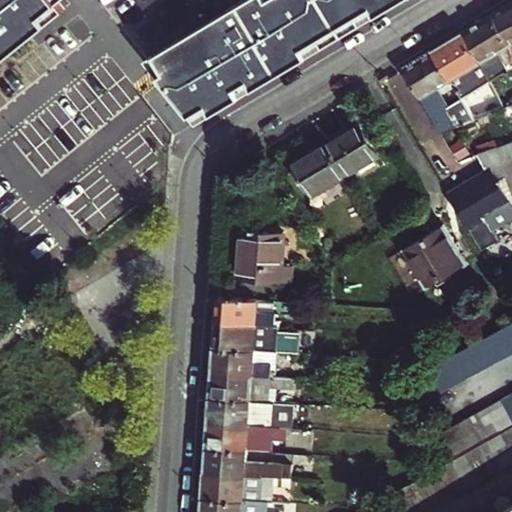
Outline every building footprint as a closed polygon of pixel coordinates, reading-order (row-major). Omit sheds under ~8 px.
[(0,0),(0,63),(67,9),(61,1),(60,0),(0,0)] [(243,0),(157,52),(203,117),(399,0),(243,0)] [(511,37),(511,2),(495,13),(510,38),(511,37)] [(511,43),(511,41),(510,38),(495,13),(463,32),(480,63),(491,82),(503,74),(493,56),(511,43)] [(480,63),(463,32),(434,49),(453,80),(464,99),(491,82),(480,63)] [(404,67),(444,134),(448,132),(455,129),(433,93),(453,80),(434,49),(404,67)] [(468,107),(476,119),(492,113),(483,98),(468,107)] [(329,142),(349,174),(381,155),(361,122),(329,142)] [(455,129),(448,132),(455,154),(473,144),(466,124),(455,129)] [(313,195),(348,175),(349,174),(329,142),(294,163),(313,195)] [(511,158),(511,145),(497,150),(501,162),(511,158)] [(511,158),(501,162),(506,175),(511,173),(511,158)] [(511,208),(490,172),(451,195),(474,236),(511,212),(511,208)] [(443,224),(406,247),(430,285),(467,262),(443,224)] [(253,227),(245,227),(242,276),(293,280),(293,264),(283,263),(285,231),(259,228),(259,226),(253,226),(253,227)] [(229,297),(221,296),(219,319),(238,321),(238,324),(280,327),(281,315),(277,315),(277,309),(269,308),(269,300),(252,299),(252,297),(247,297),(246,299),(234,297),(234,296),(229,295),(229,297)] [(219,319),(217,346),(279,351),(280,327),(238,324),(238,321),(219,319)] [(511,352),(511,334),(508,326),(496,333),(508,355),(511,352)] [(496,333),(485,339),(496,361),(508,355),(496,333)] [(496,361),(485,339),(473,346),(484,368),(496,361)] [(279,351),(217,346),(215,369),(235,371),(235,374),(277,377),(279,351)] [(484,368),(473,346),(461,352),(473,374),(484,368)] [(461,352),(449,359),(460,381),(473,374),(461,352)] [(431,368),(430,387),(429,398),(460,381),(449,359),(431,368)] [(215,369),(213,396),(271,400),(272,383),(277,384),(277,388),(298,389),(298,378),(277,377),(235,374),(235,371),(215,369)] [(511,395),(501,402),(511,420),(511,395)] [(271,400),(213,396),(211,419),(231,421),(231,423),(274,426),(275,420),(270,420),(271,400)] [(511,425),(511,420),(501,402),(489,408),(502,431),(511,425)] [(489,408),(478,415),(491,438),(502,431),(489,408)] [(478,415),(465,422),(478,444),(491,438),(478,415)] [(274,426),(299,428),(299,419),(291,418),(291,420),(275,419),(275,420),(274,426)] [(299,428),(274,426),(231,423),(231,421),(211,419),(209,446),(249,449),(250,434),(260,434),(305,436),(305,428),(299,428)] [(465,422),(454,428),(466,451),(478,444),(465,422)] [(511,427),(500,435),(511,456),(511,427)] [(466,451),(454,428),(442,435),(455,458),(466,451)] [(259,449),(260,434),(250,434),(249,449),(259,449)] [(455,458),(442,435),(431,441),(443,464),(455,458)] [(488,441),(502,467),(511,461),(511,456),(500,435),(488,441)] [(490,474),(502,467),(488,441),(476,448),(490,474)] [(249,449),(209,446),(208,469),(227,471),(227,473),(293,477),(294,464),(248,461),(249,449)] [(478,480),(490,474),(476,448),(464,455),(478,480)] [(467,487),(478,480),(464,455),(452,462),(467,487)] [(440,468),(454,494),(467,487),(452,462),(440,468)] [(442,501),(454,494),(440,468),(428,475),(442,501)] [(292,488),(293,477),(227,473),(227,471),(208,469),(206,495),(246,499),(263,500),(264,487),(292,488)] [(416,482),(430,508),(442,501),(428,475),(416,482)] [(403,489),(415,511),(421,511),(430,508),(416,482),(403,489)] [(391,495),(400,511),(415,511),(403,489),(391,495)] [(244,511),(246,499),(206,495),(204,511),(244,511)] [(383,511),(400,511),(391,495),(378,502),(383,511)] [(366,509),(367,511),(383,511),(378,502),(366,509)]
